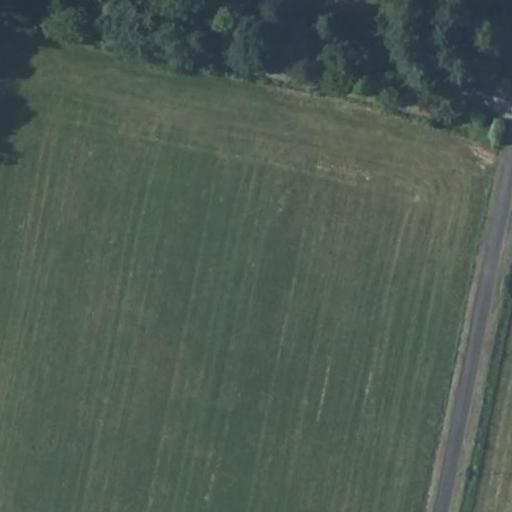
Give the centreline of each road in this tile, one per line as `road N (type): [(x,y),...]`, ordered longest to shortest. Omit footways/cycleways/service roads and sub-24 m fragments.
road 1 (unclassified): [(444,511),(511,165)]
road 2 (track): [(511,110),(468,99),(440,46),(443,0)]
